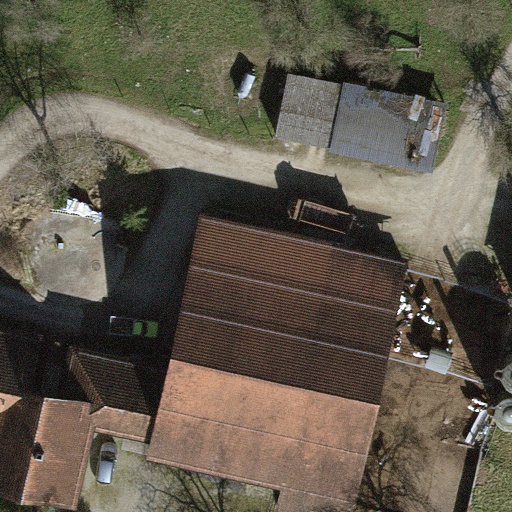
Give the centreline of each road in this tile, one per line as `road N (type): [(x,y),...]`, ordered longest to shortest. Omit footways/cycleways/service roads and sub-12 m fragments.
road 1 (track): [(215,184),(449,231),(511,71)]
road 2 (track): [(0,301),(79,322),(114,319),(137,299),(185,198),(215,184)]
road 3 (track): [(0,174),(44,131),(109,121),(170,140),(215,184)]
road 4 (track): [(511,458),(462,434),(389,415)]
